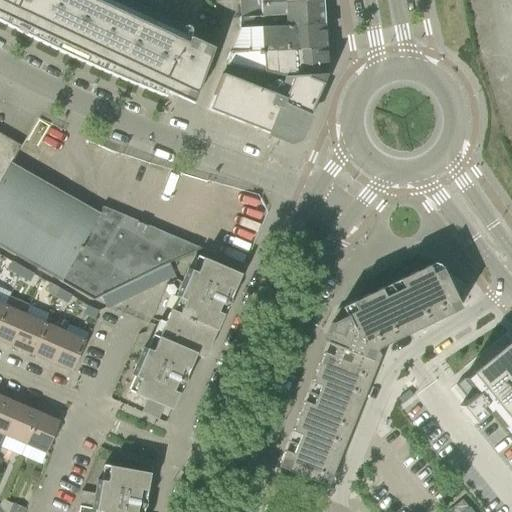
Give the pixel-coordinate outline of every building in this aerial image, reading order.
[(0,0),(0,15),(176,97),(179,90),(195,98),(212,49),(188,39),(104,0),(0,0)] [(240,0),(242,18),(241,19),(261,18),(261,4),(322,2),(322,0),(240,0)] [(240,28),(323,26),(322,2),(261,4),(261,18),(241,19),(240,28)] [(325,48),(323,26),(240,28),(230,53),(264,51),(325,48)] [(286,78),(291,77),(326,75),(325,48),(264,51),(264,63),(266,73),(286,78)] [(264,51),(230,53),(226,64),(265,74),(266,73),(264,63),(264,51)] [(221,75),(207,110),(289,142),(297,139),(326,75),(291,77),(283,99),(221,75)] [(0,181),(11,164),(21,146),(0,134),(0,181)] [(170,265),(200,249),(102,207),(99,213),(11,164),(0,181),(0,247),(78,292),(92,301),(101,297),(106,308),(175,276),(170,265)] [(191,271),(186,268),(174,297),(175,297),(179,298),(173,311),(217,330),(240,275),(198,256),(191,271)] [(6,270),(17,277),(22,268),(11,262),(6,270)] [(331,323),(326,335),(323,343),(326,344),(277,467),(321,484),(373,355),(378,357),(379,356),(373,345),(395,334),(457,304),(457,303),(440,267),(439,266),(433,264),(340,308),(343,314),(337,316),(334,325),(331,323)] [(457,303),(463,295),(464,295),(465,295),(467,294),(468,293),(468,292),(468,291),(468,290),(468,289),(467,288),(468,286),(440,267),(457,303)] [(33,274),(22,268),(17,277),(28,283),(33,274)] [(45,291),(56,298),(61,290),(49,283),(45,291)] [(79,299),(61,290),(56,298),(74,307),(79,299)] [(25,314),(5,306),(0,317),(0,341),(11,346),(25,314)] [(95,320),(98,312),(86,307),(83,315),(95,320)] [(170,310),(164,323),(159,321),(152,336),(195,355),(204,359),(217,330),(173,311),(170,310)] [(45,323),(25,314),(11,346),(31,355),(45,323)] [(65,332),(45,323),(31,355),(52,364),(65,332)] [(72,373),(72,372),(86,341),(85,341),(87,335),(68,327),(65,332),(52,364),(72,373)] [(135,377),(128,392),(136,395),(171,410),(195,355),(152,336),(146,349),(143,348),(131,376),(135,377)] [(511,357),(503,346),(455,385),(468,400),(459,407),(473,424),(484,415),(479,409),(490,399),(511,426),(511,357)] [(128,392),(126,398),(133,401),(136,395),(128,392)] [(0,396),(0,433),(5,436),(19,404),(0,396)] [(5,436),(25,445),(39,413),(19,404),(5,436)] [(41,465),(46,453),(59,422),(39,413),(25,445),(20,456),(41,465)] [(95,494),(81,492),(75,506),(79,507),(78,511),(142,511),(150,474),(109,466),(106,481),(97,480),(95,494)] [(484,511),(498,511),(504,508),(483,475),(467,485),(484,511)] [(473,511),(469,507),(469,508),(468,507),(462,500),(454,506),(458,511),(473,511)]
